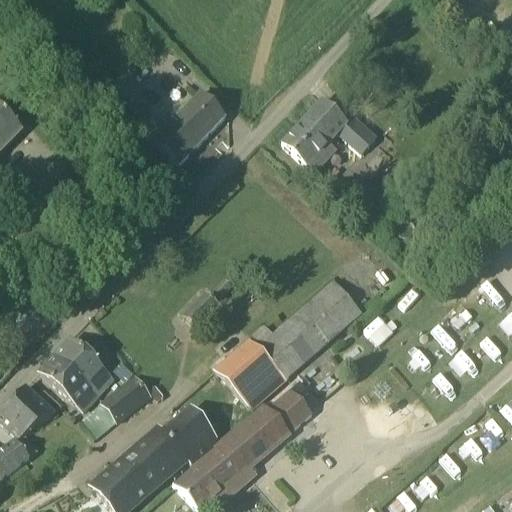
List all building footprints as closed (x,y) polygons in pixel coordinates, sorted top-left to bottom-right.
[(106,102),(131,126),(139,117),(130,109),(140,98),(124,83),(106,102)] [(152,146),(177,171),(224,122),(199,97),(152,146)] [(280,149),(305,172),(335,140),(359,160),(376,142),(352,120),(345,127),(321,105),(280,149)] [(0,153),(19,135),(0,115),(0,153)] [(61,227),(34,201),(1,236),(27,261),(61,227)] [(479,315),(498,304),(486,284),(467,295),(479,315)] [(263,328),(248,340),(250,342),(213,375),(251,415),(361,318),(332,286),(272,339),(263,328)] [(199,331),(216,312),(203,300),(185,319),(199,331)] [(511,317),(508,314),(501,321),(511,331),(511,317)] [(378,319),(363,333),(378,350),(393,335),(378,319)] [(440,329),(434,336),(448,349),(454,342),(440,329)] [(474,345),(481,364),(500,358),(492,338),(474,345)] [(97,402),(112,385),(107,380),(71,347),(71,348),(67,348),(66,348),(54,361),(92,394),(94,399),(97,402)] [(454,391),(477,372),(464,356),(441,375),(454,391)] [(83,418),(97,402),(94,399),(92,394),(54,361),(40,376),(41,376),(41,380),(83,418)] [(429,381),(444,397),(452,390),(437,374),(429,381)] [(117,428),(148,404),(136,387),(104,412),(117,428)] [(19,446),(25,442),(53,419),(24,393),(0,419),(0,428),(18,445),(19,446)] [(216,447),(190,471),(191,473),(172,489),(193,511),(218,511),(255,480),(248,473),(289,438),(288,438),(311,419),(296,401),(291,405),(285,397),(266,413),(263,409),(217,448),(216,447)] [(511,425),(511,424),(511,399),(499,413),(511,425)] [(216,447),(191,416),(164,438),(160,434),(92,492),(108,511),(130,511),(185,465),(190,471),(216,447)] [(471,431),(486,445),(499,431),(484,417),(471,431)] [(461,470),(479,461),(468,437),(450,446),(461,470)] [(486,445),(493,456),(504,450),(497,438),(486,445)] [(0,484),(28,463),(36,456),(25,442),(19,446),(18,445),(15,447),(0,457),(0,484)] [(444,496),(463,481),(446,460),(427,476),(444,496)] [(412,493),(424,506),(438,493),(425,480),(412,493)] [(389,507),(392,511),(414,511),(406,497),(389,507)]
